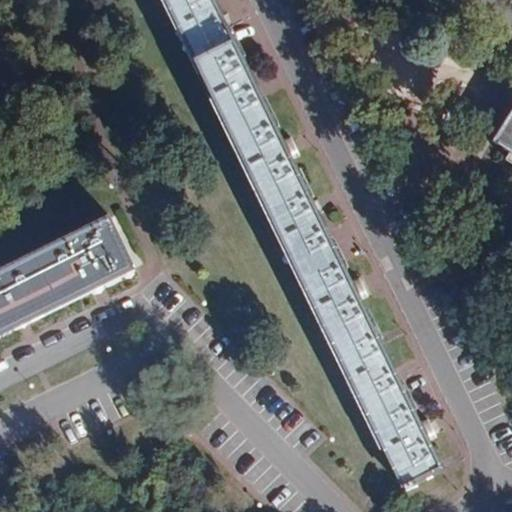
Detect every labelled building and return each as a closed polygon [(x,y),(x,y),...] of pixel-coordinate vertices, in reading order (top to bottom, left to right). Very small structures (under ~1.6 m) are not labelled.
[(442,470),(430,444),(421,425),(402,387),(392,367),(359,299),(351,281),(317,212),(309,196),(287,150),(278,132),(257,88),(248,70),(222,16),(213,0),(166,0),(404,488),(442,470)] [(213,0),(222,16),(226,14),(219,0),(213,0)] [(248,70),(257,88),(261,86),(253,68),(248,70)] [(511,116),(495,146),(511,156),(511,116)] [(278,132),(287,150),(297,146),(288,127),(278,132)] [(309,196),(317,212),(321,210),(313,193),(309,196)] [(110,217),(0,272),(0,338),(136,272),(133,267),(134,266),(110,217)] [(351,281),(359,299),(369,294),(361,276),(351,281)] [(392,367),(402,387),(408,384),(398,364),(392,367)] [(421,425),(430,444),(440,438),(432,420),(421,425)]
